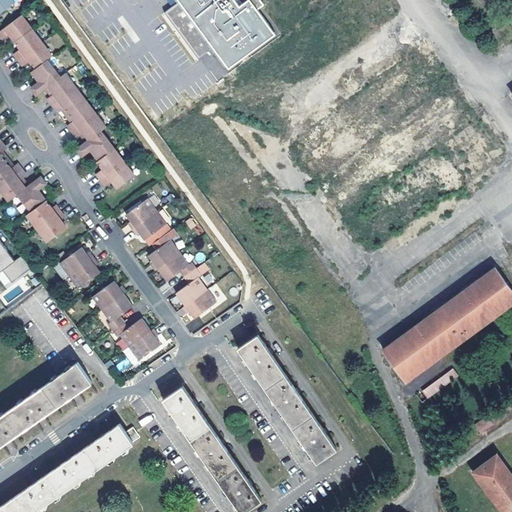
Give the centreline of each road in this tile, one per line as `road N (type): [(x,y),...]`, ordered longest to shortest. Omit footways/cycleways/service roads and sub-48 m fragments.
road 1 (track): [(511,191),(360,294),(375,356),(423,485),(441,511)]
road 2 (residential): [(0,477),(189,348)]
road 3 (track): [(387,511),(511,420)]
road 4 (residential): [(189,348),(109,236)]
